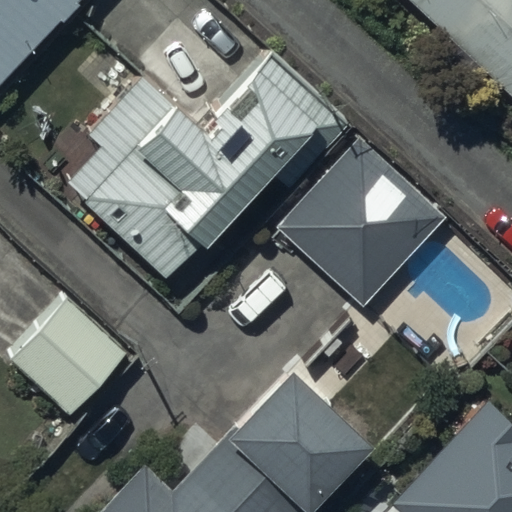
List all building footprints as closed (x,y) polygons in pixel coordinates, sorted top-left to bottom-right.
[(73,0),(0,0),(0,80),(58,19),(61,22),(77,5),(73,1),(73,0)] [(511,0),(408,0),(511,96),(511,0)] [(346,123),(270,54),(202,128),(139,72),(83,132),(97,145),(64,181),(84,199),(80,203),(165,280),(200,242),(203,245),(272,170),(289,186),(346,123)] [(442,214),(356,138),(277,226),(364,302),(442,214)] [(124,354),(62,300),(9,360),(71,415),(124,354)] [(303,511),(309,511),(372,446),(289,367),(171,492),(142,465),(96,511),(295,511),(299,508),(303,511)] [(511,511),(511,421),(488,400),(386,511),(511,511)]
